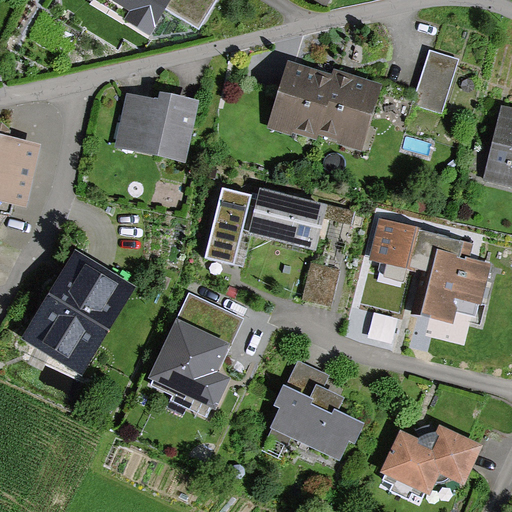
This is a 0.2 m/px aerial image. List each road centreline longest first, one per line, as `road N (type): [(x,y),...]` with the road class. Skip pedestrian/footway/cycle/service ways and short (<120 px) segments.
road 1 (residential): [(310,24),(0,96)]
road 2 (residential): [(274,318),(511,391)]
